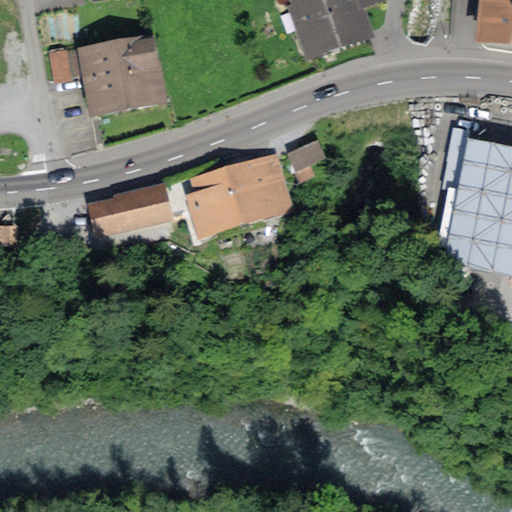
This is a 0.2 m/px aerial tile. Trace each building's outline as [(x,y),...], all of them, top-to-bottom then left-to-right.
[(309,54),(361,36),(347,0),(297,0),(307,27),(300,30),(309,54)] [(511,0),(483,0),(483,9),(492,10),(493,0),(511,0)] [(511,0),(493,0),(492,10),(489,38),(511,40),(511,0)] [(49,53),(55,83),(72,79),(66,49),(49,53)] [(157,99),(149,49),(89,60),(98,109),(157,99)] [(455,131),(450,152),(466,155),(470,134),(455,131)] [(288,158),(295,172),(323,160),(316,146),(288,158)] [(228,178),(241,221),(280,209),(267,169),(273,167),(272,161),(249,168),(250,172),(228,178)] [(202,233),(241,221),(228,178),(197,188),(200,198),(192,200),(202,233)] [(103,238),(167,221),(160,195),(125,204),(126,206),(97,213),(103,238)] [(0,231),(0,251),(21,250),(20,231),(0,231)]
